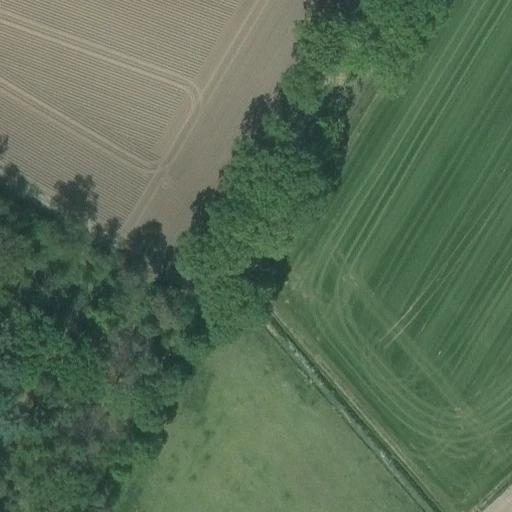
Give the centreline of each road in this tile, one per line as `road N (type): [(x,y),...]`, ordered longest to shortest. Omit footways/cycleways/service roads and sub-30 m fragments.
road 1 (track): [(380,0),(203,294)]
road 2 (track): [(15,511),(158,268)]
road 3 (track): [(74,511),(203,294)]
road 4 (track): [(203,294),(0,180)]
